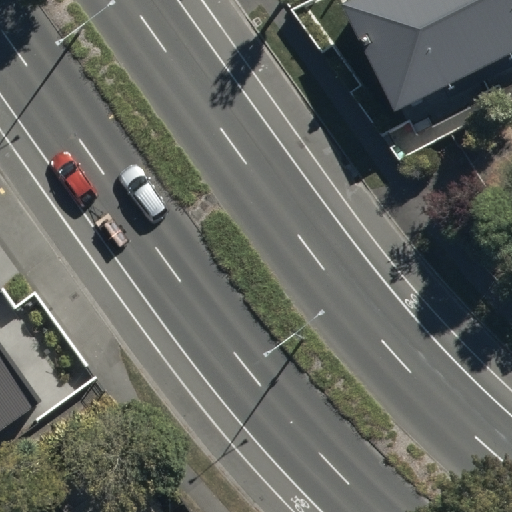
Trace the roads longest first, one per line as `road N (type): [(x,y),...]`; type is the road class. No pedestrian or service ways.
road 1 (primary): [(377,511),(255,378),(0,30)]
road 2 (primary): [(125,0),(316,264),(390,353),(511,470)]
